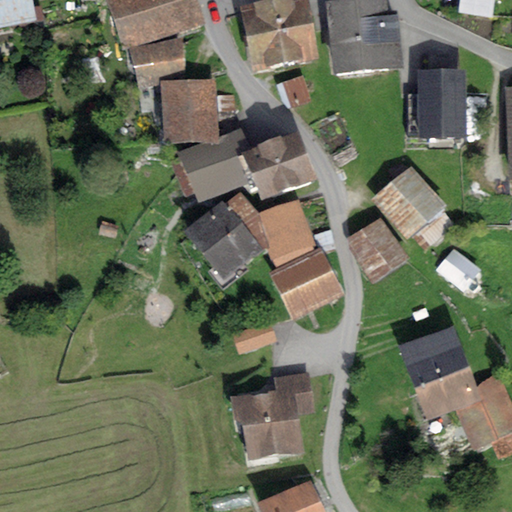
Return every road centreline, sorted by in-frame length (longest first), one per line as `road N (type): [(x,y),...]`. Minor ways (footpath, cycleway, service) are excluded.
road 1 (unclassified): [(349,511),(332,453),(353,303),(334,192),(305,141),(235,64),(220,37),(218,0)]
road 2 (residential): [(511,60),(398,0)]
